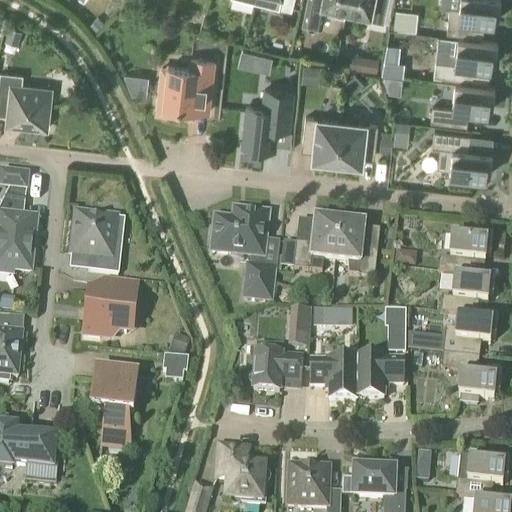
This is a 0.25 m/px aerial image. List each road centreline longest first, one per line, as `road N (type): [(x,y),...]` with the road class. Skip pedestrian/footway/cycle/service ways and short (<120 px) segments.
road 1 (residential): [(511,212),(159,165)]
road 2 (residential): [(38,390),(59,158),(0,146)]
road 3 (residential): [(511,427),(293,440),(222,431)]
